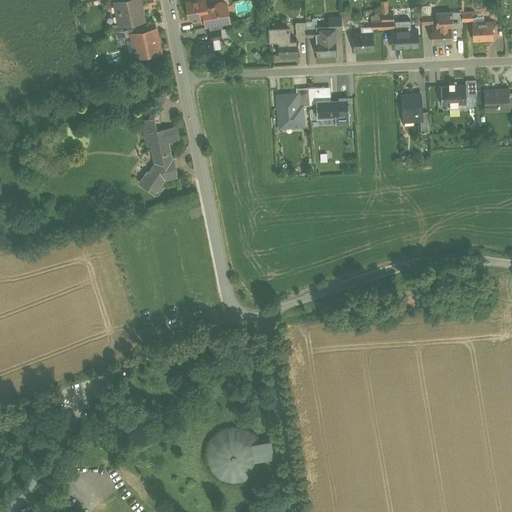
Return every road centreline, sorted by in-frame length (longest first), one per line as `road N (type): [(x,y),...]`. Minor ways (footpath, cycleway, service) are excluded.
road 1 (residential): [(511,62),(184,79)]
road 2 (residential): [(266,320),(239,323),(227,288),(184,79)]
road 3 (residential): [(511,265),(419,264),(266,320)]
road 4 (residential): [(298,511),(266,320)]
